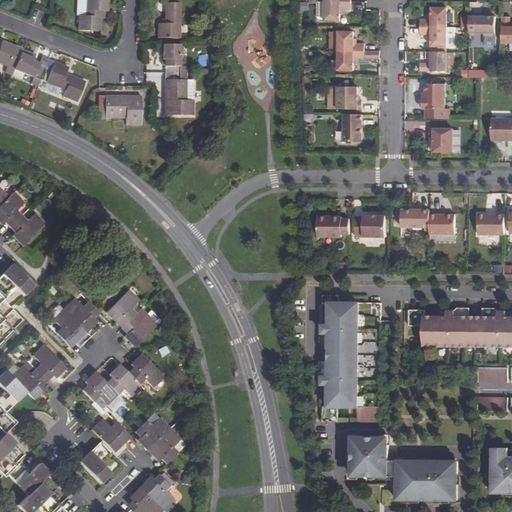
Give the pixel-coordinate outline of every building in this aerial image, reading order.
[(78,16),(78,31),(100,32),(100,12),(108,12),(107,0),(86,0),(85,17),(78,16)] [(350,2),(323,2),(323,21),(339,22),(339,19),(339,10),(350,10),(350,2)] [(166,39),(166,45),(181,45),(182,4),(167,3),(166,24),(160,24),(160,39),(166,39)] [(420,28),(447,28),(447,9),(432,8),(432,20),(429,20),(420,20),(420,28)] [(483,36),(495,37),(495,17),(481,17),(481,20),(478,20),(478,17),(469,17),(469,33),(484,34),(483,36)] [(510,17),(502,17),(502,44),(511,44),(511,27),(510,28),(510,25),(510,17)] [(447,28),(420,28),(420,35),(431,35),(431,47),(447,47),(447,28)] [(337,52),(364,52),(364,44),(356,44),(353,44),(353,32),(337,32),(337,52)] [(21,50),(22,49),(1,41),(0,44),(0,63),(14,69),(19,55),(21,50)] [(189,74),(189,67),(181,67),(181,45),(166,45),(164,45),(164,60),(166,60),(166,61),(167,61),(167,73),(181,74),(189,74)] [(46,63),(48,60),(41,57),(39,63),(32,61),(33,59),(34,55),(21,50),(19,55),(14,69),(40,80),(45,66),(46,63)] [(364,52),(337,52),(337,71),(352,71),(352,59),(364,59),(364,52)] [(420,71),(447,72),(447,52),(431,52),(431,53),(431,55),(431,64),(428,64),(420,64),(420,71)] [(68,68),(48,60),(46,63),(45,66),(40,80),(65,90),(62,96),(76,102),(84,82),(65,74),(68,68)] [(470,78),(495,77),(495,69),(470,70),(470,78)] [(189,80),(189,74),(181,74),(167,73),(167,116),(195,116),(195,102),(189,102),(189,80)] [(445,84),(425,84),(425,93),(425,98),(423,98),(422,98),(422,109),(426,109),(425,119),(449,119),(449,109),(445,109),(445,84)] [(357,88),(338,87),(337,110),(361,110),(361,102),(357,102),(357,88)] [(126,119),(126,126),(140,126),(140,97),(98,97),(98,112),(105,112),(105,119),(126,119)] [(362,115),(343,115),(343,142),(361,142),(362,115)] [(511,119),(491,119),(491,141),(511,141),(511,119)] [(453,130),(429,130),(429,138),(434,138),(434,152),(453,153),(453,130)] [(0,218),(8,227),(19,238),(17,240),(23,246),(31,237),(44,224),(33,212),(24,221),(19,216),(14,210),(22,202),(13,193),(4,201),(0,196),(0,218)] [(430,210),(401,210),(401,228),(429,228),(430,215),(430,210)] [(455,215),(430,215),(429,228),(429,234),(455,235),(455,215)] [(505,215),(478,215),(478,235),(504,236),(505,215)] [(363,217),(355,218),(355,237),(386,237),(386,216),(363,216),(363,217)] [(341,217),(317,217),(317,237),(341,238),(341,235),(349,235),(350,219),(341,219),(341,217)] [(12,285),(22,297),(33,286),(12,265),(0,276),(0,293),(2,295),(12,285)] [(130,342),(135,347),(157,326),(146,315),(138,323),(132,317),(135,315),(130,309),(138,302),(128,291),(106,312),(121,328),(132,340),(130,342)] [(381,321),(381,304),(367,304),(338,303),(339,296),(323,295),(323,304),(326,304),(329,304),(329,326),(326,326),(323,326),(323,334),(320,337),(320,347),(328,347),(328,363),(320,363),(320,374),(323,377),(322,385),(326,385),(328,385),(328,406),(325,406),(323,406),(322,422),(338,422),(338,408),(358,408),(357,422),(380,423),(381,326),(381,321)] [(0,342),(13,330),(3,320),(0,317),(0,303),(3,301),(0,297),(0,342)] [(55,334),(68,347),(84,331),(89,326),(87,324),(97,314),(87,303),(82,308),(74,300),(63,310),(52,321),(60,329),(55,334)] [(425,310),(409,310),(409,326),(424,326),(424,347),(468,347),(468,317),(468,308),(457,308),(454,310),(447,310),(447,314),(447,316),(425,316),(425,314),(425,310)] [(484,308),(484,317),(484,347),(511,347),(511,316),(506,317),(506,314),(506,311),(498,311),(495,308),(484,308)] [(484,317),(468,317),(468,347),(484,347),(484,317)] [(0,396),(0,407),(5,413),(26,393),(32,400),(38,394),(36,392),(57,371),(59,374),(64,368),(43,346),(32,357),(41,365),(35,370),(30,376),(22,368),(11,378),(4,371),(0,375),(0,386),(5,392),(0,396)] [(161,357),(169,354),(166,346),(158,350),(161,357)] [(82,391),(93,403),(98,397),(106,406),(116,396),(122,390),(130,399),(141,388),(138,385),(144,380),(151,388),(162,378),(141,355),(135,361),(138,363),(127,373),(120,366),(114,371),(116,373),(105,384),(95,373),(90,378),(93,381),(82,391)] [(509,368),(478,368),(478,383),(508,383),(509,368)] [(70,394),(65,401),(71,406),(77,399),(70,394)] [(508,398),(478,398),(478,412),(508,412),(508,398)] [(0,475),(1,477),(23,455),(13,445),(3,435),(13,425),(0,412),(0,475)] [(154,453),(165,465),(169,461),(176,454),(171,448),(180,440),(168,429),(159,419),(150,427),(145,422),(143,424),(134,433),(143,442),(141,445),(146,450),(152,455),(154,453)] [(91,432),(111,453),(127,438),(114,426),(109,431),(101,422),(91,432)] [(389,438),(352,437),(352,476),(367,476),(388,477),(389,461),(389,438)] [(78,463),(99,484),(110,474),(99,464),(110,454),(99,442),(78,463)] [(508,448),(492,448),(492,493),(511,493),(511,457),(510,457),(508,457),(508,448)] [(397,452),(391,452),(391,461),(389,461),(388,477),(390,477),(390,486),(397,486),(397,477),(397,461),(397,452)] [(457,501),(458,462),(397,461),(397,477),(397,486),(397,500),(433,500),(457,501)] [(17,506),(22,511),(51,511),(58,506),(38,485),(48,475),(38,464),(27,475),(18,464),(7,475),(27,496),(17,506)] [(162,511),(165,510),(175,500),(166,491),(172,486),(160,475),(150,485),(148,483),(143,489),(138,494),(140,496),(129,507),(132,510),(129,511),(162,511)]
